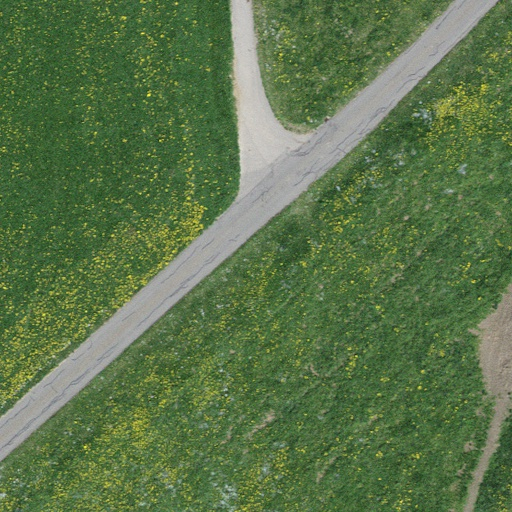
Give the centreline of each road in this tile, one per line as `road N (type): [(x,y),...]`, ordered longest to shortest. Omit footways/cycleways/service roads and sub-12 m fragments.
road 1 (unclassified): [(0,463),(449,50),(493,0)]
road 2 (track): [(302,180),(257,111),(249,0)]
